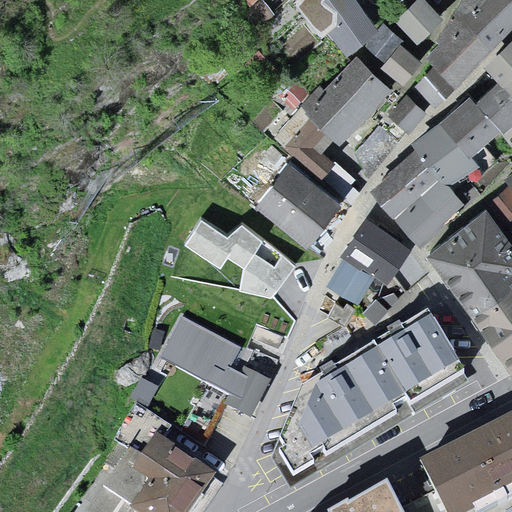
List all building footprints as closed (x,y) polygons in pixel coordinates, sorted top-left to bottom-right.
[(347,53),(381,22),(364,0),(292,0),(347,53)] [(445,18),(426,0),(415,0),(397,19),(421,43),(445,18)] [(438,101),(511,21),(511,0),(464,0),(445,25),(452,36),(413,72),(438,101)] [(402,75),(420,53),(403,38),(405,35),(386,20),(369,41),(386,54),(382,59),(402,75)] [(511,39),(489,66),(496,80),(476,100),(469,91),(417,140),(417,149),(390,167),(372,185),(422,245),(468,202),(454,184),(466,174),(479,182),(494,170),(481,157),(503,133),(511,142),(511,39)] [(391,84),(358,54),(326,86),(322,83),(275,136),(340,192),(354,176),(318,145),(330,132),(340,142),(391,84)] [(409,93),(390,114),(408,131),(427,110),(409,93)] [(354,145),(367,170),(397,142),(379,122),(354,145)] [(257,206),(306,245),(340,202),(291,163),(257,206)] [(511,173),(491,197),(511,224),(511,173)] [(511,234),(488,205),(428,254),(511,356),(511,234)] [(376,274),(386,278),(408,251),(365,214),(329,282),(362,306),(376,274)] [(227,231),(201,216),(185,241),(219,264),(226,255),(243,263),(239,289),(272,295),(297,263),(242,219),(227,231)] [(240,348),(181,318),(160,359),(239,400),(250,379),(229,368),(240,348)] [(276,461),(290,486),(466,379),(430,319),(301,397),(276,461)] [(423,469),(444,511),(482,511),(511,497),(511,424),(475,443),(423,469)] [(131,450),(86,511),(209,511),(229,484),(156,432),(139,456),(131,450)] [(395,511),(386,493),(350,511),(395,511)]
